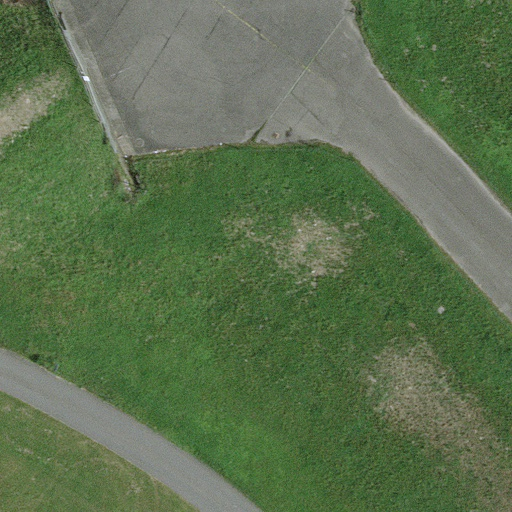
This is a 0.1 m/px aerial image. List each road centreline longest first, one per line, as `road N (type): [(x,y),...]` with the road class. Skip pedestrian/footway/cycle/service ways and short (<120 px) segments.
road 1 (unknown): [(511,271),(235,0)]
road 2 (unclassified): [(0,371),(54,387),(246,511)]
